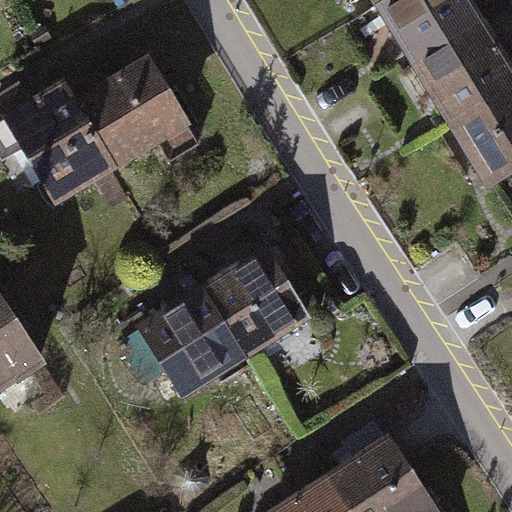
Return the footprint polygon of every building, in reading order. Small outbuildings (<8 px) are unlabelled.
[(380,0),(361,0),(366,8),(380,0)] [(469,0),(380,0),(366,8),(407,76),(486,26),(469,0)] [(511,87),(511,64),(486,26),(407,76),(443,133),(511,87)] [(175,165),(210,144),(152,49),(82,91),(131,163),(160,141),(175,165)] [(59,211),(131,163),(82,91),(71,76),(0,124),(59,211)] [(511,87),(443,133),(483,194),(511,175),(511,87)] [(249,359),(320,318),(269,232),(199,274),(249,359)] [(179,401),(249,359),(199,274),(128,316),(179,401)] [(0,314),(0,390),(34,370),(0,314)] [(446,511),(389,427),(326,469),(355,511),(446,511)] [(355,511),(326,469),(264,511),(355,511)]
